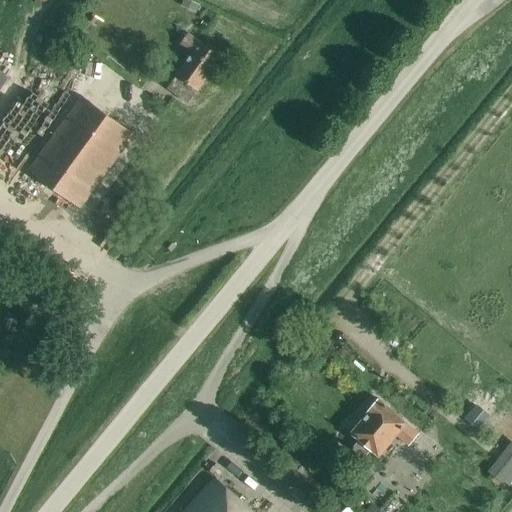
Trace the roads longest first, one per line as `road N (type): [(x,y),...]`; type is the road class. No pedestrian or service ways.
road 1 (unclassified): [(281,228),(148,277),(99,320),(2,511)]
road 2 (unclassified): [(84,511),(176,418),(242,328),(289,254),(321,181)]
road 3 (unclassified): [(44,511),(281,228)]
road 4 (unclassified): [(321,181),(460,20)]
